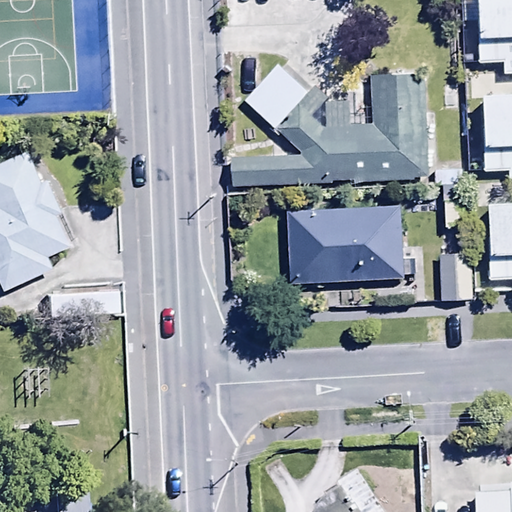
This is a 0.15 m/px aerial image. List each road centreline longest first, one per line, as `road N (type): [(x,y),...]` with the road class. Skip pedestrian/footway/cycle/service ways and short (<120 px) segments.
road 1 (tertiary): [(167,0),(185,384)]
road 2 (residential): [(511,372),(185,384)]
road 3 (tertiary): [(185,384),(191,511)]
